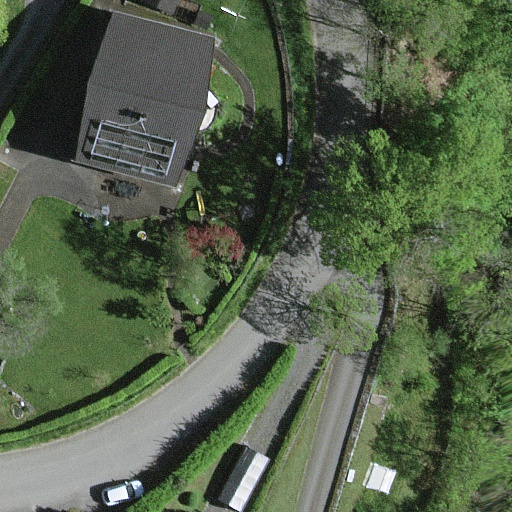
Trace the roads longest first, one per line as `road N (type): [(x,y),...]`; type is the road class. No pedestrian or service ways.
road 1 (residential): [(299,268),(279,309),(215,381),(150,435),(88,469),(0,490)]
road 2 (residential): [(314,511),(366,328),(364,299),(299,268)]
road 3 (residential): [(332,0),(344,60),(334,166),(320,226),(299,268)]
